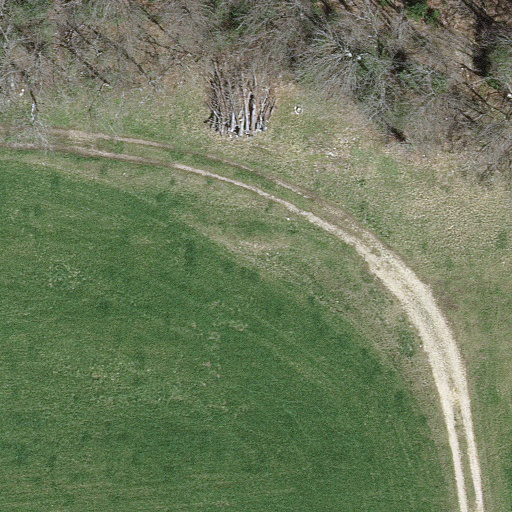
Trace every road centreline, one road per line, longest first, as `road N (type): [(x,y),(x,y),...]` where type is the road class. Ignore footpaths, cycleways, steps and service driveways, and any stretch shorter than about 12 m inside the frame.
road 1 (track): [(469,511),(425,321),(294,209)]
road 2 (track): [(0,148),(159,161),(259,188),(294,209)]
